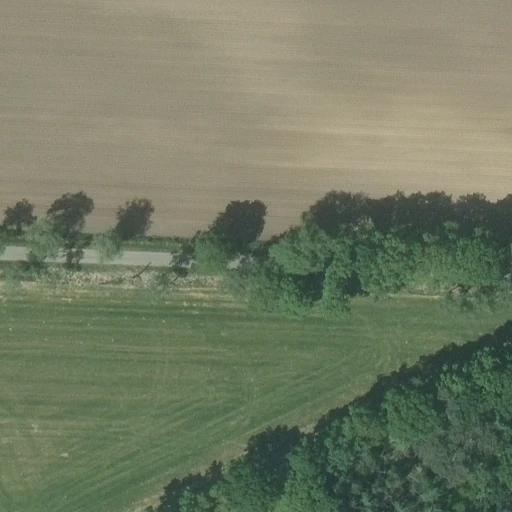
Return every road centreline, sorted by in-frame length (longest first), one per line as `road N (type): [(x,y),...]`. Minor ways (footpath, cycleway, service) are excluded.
road 1 (unclassified): [(511,271),(0,246)]
road 2 (unclassified): [(171,511),(511,344)]
